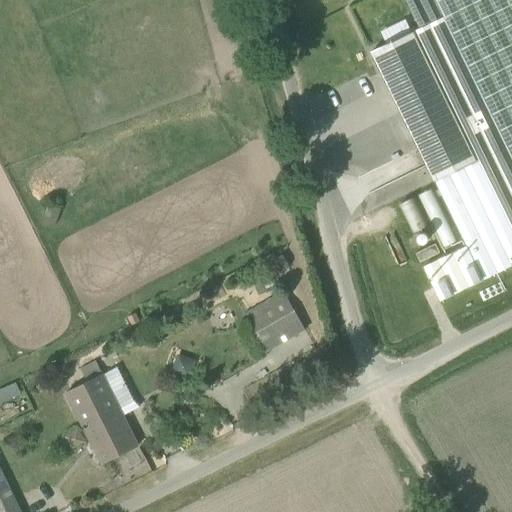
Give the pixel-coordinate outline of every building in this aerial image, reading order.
[(511,265),(511,158),(434,0),(404,0),(419,29),(371,52),(466,247),(440,259),(422,268),(439,301),(511,265)] [(511,0),(434,0),(511,158),(511,0)] [(435,244),(416,254),(420,263),(440,253),(435,244)] [(247,320),(259,341),(297,318),(286,298),(247,320)] [(175,356),(169,373),(187,379),(193,362),(175,356)] [(66,394),(101,464),(138,446),(124,416),(139,408),(134,402),(118,368),(66,394)] [(75,428),(61,435),(68,450),(83,443),(75,428)] [(0,511),(17,511),(0,476),(0,511)]
